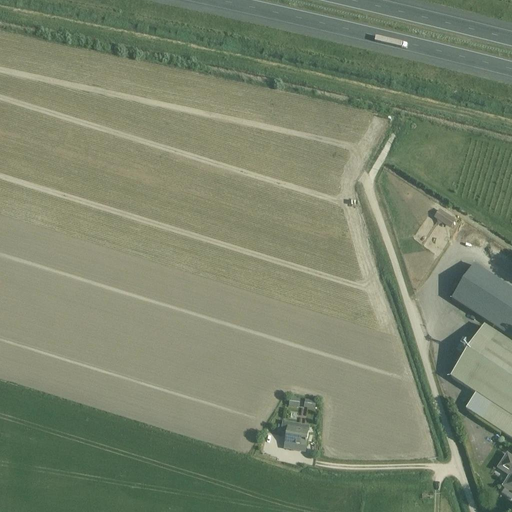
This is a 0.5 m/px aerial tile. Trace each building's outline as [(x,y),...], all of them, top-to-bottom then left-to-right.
[(451,228),(456,221),(440,211),(436,217),(451,228)] [(511,291),(474,266),(452,300),(511,339),(511,291)] [(476,395),(466,410),(511,440),(511,345),(485,328),(451,379),(476,395)] [(291,399),(290,408),(298,409),(299,400),(291,399)] [(307,401),(306,409),(315,411),(316,403),(307,401)] [(293,451),(294,446),(306,448),(309,431),(297,429),(298,425),(283,423),(281,434),(287,435),(284,449),(293,451)] [(511,459),(508,457),(499,469),(511,477),(504,487),(506,488),(502,495),(511,501),(511,500),(511,459)]
